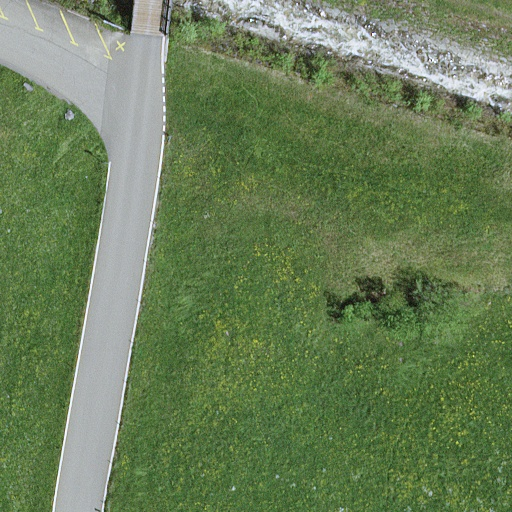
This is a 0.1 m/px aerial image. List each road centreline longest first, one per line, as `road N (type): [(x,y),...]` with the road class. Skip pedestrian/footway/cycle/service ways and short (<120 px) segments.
road 1 (tertiary): [(137,99),(79,511)]
road 2 (unclassified): [(137,99),(0,49)]
